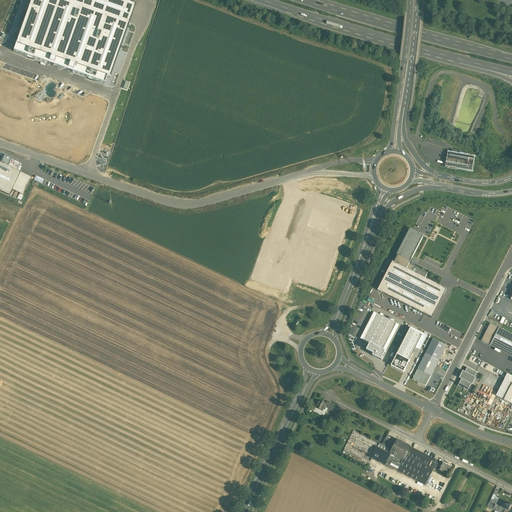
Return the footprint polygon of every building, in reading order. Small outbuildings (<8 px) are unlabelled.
[(0,0),(0,20),(0,21),(10,0),(0,0)] [(136,5),(135,5),(121,0),(30,0),(13,51),(22,55),(105,84),(105,83),(107,76),(110,77),(136,5)] [(0,154),(0,163),(17,172),(21,164),(0,154)] [(473,158),(448,154),(446,166),(471,171),(473,158)] [(12,190),(20,173),(17,172),(0,163),(0,191),(9,196),(12,190)] [(31,178),(20,173),(12,190),(23,195),(31,178)] [(88,178),(86,184),(95,187),(97,180),(88,178)] [(345,222),(313,210),(298,254),(267,243),(255,276),(287,287),(291,276),(322,287),(345,222)] [(410,229),(393,262),(406,269),(410,262),(424,235),(410,229)] [(378,290),(432,317),(446,290),(425,279),(406,269),(393,262),(378,290)] [(410,262),(406,269),(425,279),(428,272),(410,262)] [(360,339),(363,341),(377,314),(374,312),(360,339)] [(370,344),(383,350),(396,324),(377,314),(363,341),(370,344)] [(396,324),(383,350),(386,352),(399,325),(396,324)] [(511,334),(490,324),(481,341),(511,356),(511,334)] [(408,360),(421,335),(410,329),(397,354),(408,360)] [(425,354),(439,361),(446,346),(433,339),(425,354)] [(381,360),(386,352),(383,350),(370,344),(366,351),(373,354),(372,356),(381,360)] [(397,354),(391,366),(404,372),(410,361),(408,360),(397,354)] [(425,354),(418,370),(431,376),(439,361),(425,354)] [(459,379),(461,380),(471,384),(472,385),(476,378),(475,377),(477,373),(467,368),(465,372),(463,371),(459,379)] [(426,386),(431,376),(418,370),(413,379),(426,386)] [(511,376),(507,374),(496,396),(511,404),(511,376)] [(468,391),(471,384),(461,380),(458,386),(468,391)] [(478,398),(484,401),(485,397),(486,397),(488,391),(490,392),(491,388),(483,385),(478,398)] [(326,405),(319,401),(313,412),(321,416),(323,412),(326,405)] [(344,414),(326,405),(323,412),(338,419),(340,421),(344,414)] [(389,449),(353,431),(348,442),(351,444),(355,436),(375,446),(375,447),(377,448),(390,455),(391,454),(392,451),(389,449)] [(348,442),(343,452),(369,465),(370,461),(363,458),(364,456),(349,448),(350,446),(370,456),(369,457),(372,458),(377,448),(375,447),(375,446),(355,436),(351,444),(348,442)] [(394,440),(387,436),(382,445),(389,449),(394,440)] [(389,449),(392,451),(397,441),(398,440),(395,438),(394,440),(389,449)] [(392,451),(391,454),(403,460),(409,447),(397,441),(392,451)] [(438,461),(409,447),(403,460),(391,454),(390,455),(387,461),(423,479),(427,472),(431,473),(434,468),(434,469),(438,461)] [(390,455),(377,448),(372,458),(385,465),(387,461),(390,455)] [(423,479),(387,461),(385,465),(421,483),(423,479)] [(447,466),(438,461),(434,469),(441,472),(439,474),(445,477),(446,473),(447,474),(449,468),(446,467),(447,466)] [(427,472),(423,479),(421,483),(425,485),(431,473),(427,472)] [(511,504),(498,499),(497,500),(495,505),(503,508),(508,510),(511,504)] [(495,505),(492,503),(490,508),(498,511),(501,511),(503,508),(495,505)]
